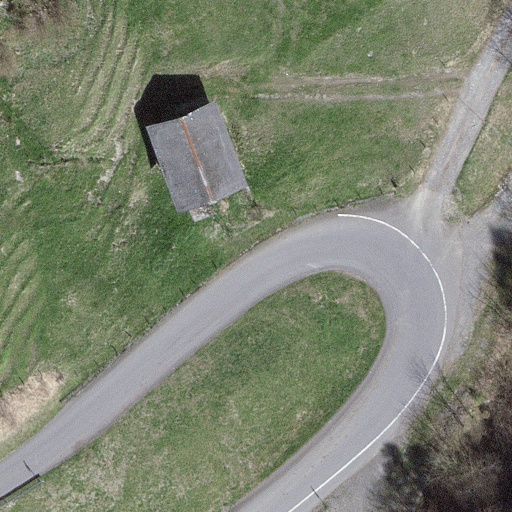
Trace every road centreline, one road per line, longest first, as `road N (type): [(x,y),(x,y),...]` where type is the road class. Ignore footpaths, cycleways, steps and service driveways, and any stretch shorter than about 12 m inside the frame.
road 1 (tertiary): [(0,484),(258,276),(314,252),(357,249),(398,272),(410,292),(413,339),(374,412),(264,511)]
road 2 (track): [(398,272),(511,34)]
